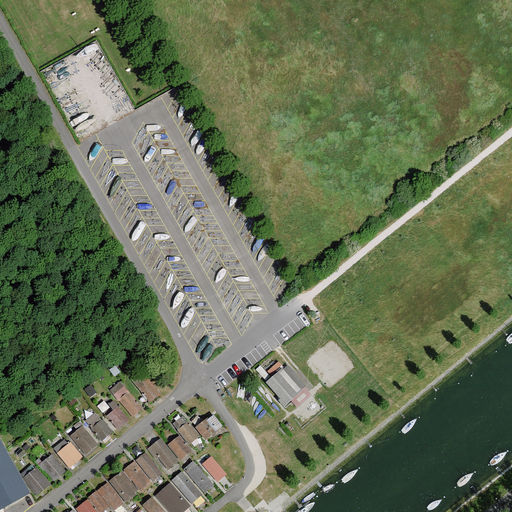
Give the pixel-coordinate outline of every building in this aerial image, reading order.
[(306,387),(286,366),(267,384),(286,405),(306,387)] [(151,403),(161,394),(141,371),(131,380),(151,403)] [(143,409),(121,382),(110,391),(118,401),(119,401),(132,417),(143,409)] [(129,421),(115,403),(111,406),(115,410),(107,416),(117,430),(129,421)] [(101,421),(95,413),(85,422),(101,441),(112,432),(102,420),(101,421)] [(222,426),(213,415),(196,429),(205,440),(222,426)] [(197,416),(192,422),(196,426),(202,420),(197,416)] [(199,437),(183,417),(173,424),(189,444),(199,437)] [(98,445),(79,423),(76,426),(79,430),(71,436),(86,455),(98,445)] [(191,452),(179,436),(168,445),(180,460),(191,452)] [(160,439),(148,449),(155,458),(157,456),(168,470),(178,462),(160,439)] [(0,511),(30,495),(0,440),(0,511)] [(68,444),(65,440),(53,450),(69,468),(82,457),(70,443),(68,444)] [(145,453),(136,460),(153,481),(162,474),(145,453)] [(54,481),(65,472),(52,455),(42,463),(38,459),(35,462),(41,470),(43,468),(54,481)] [(217,482),(226,475),(211,457),(202,464),(217,482)] [(134,462),(123,471),(140,491),(151,482),(134,462)] [(213,486),(193,462),(184,470),(204,493),(213,486)] [(122,471),(109,482),(126,503),(136,495),(134,493),(137,490),(122,471)] [(28,476),(23,479),(37,495),(49,485),(38,472),(30,478),(28,476)] [(181,472),(172,481),(191,503),(201,495),(181,472)] [(107,483),(98,491),(113,511),(123,504),(107,483)] [(170,483),(154,497),(167,511),(184,511),(190,506),(170,483)] [(87,498),(88,500),(97,511),(102,511),(108,508),(96,492),(87,498)] [(164,511),(151,498),(142,506),(147,511),(164,511)] [(97,511),(88,500),(76,509),(77,511),(97,511)]
